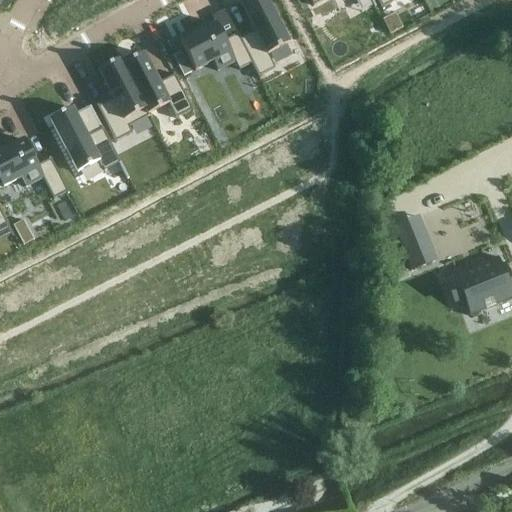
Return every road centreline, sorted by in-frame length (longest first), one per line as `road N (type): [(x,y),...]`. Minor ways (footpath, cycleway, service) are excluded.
road 1 (residential): [(159,0),(0,96)]
road 2 (track): [(379,511),(511,427)]
road 3 (track): [(388,209),(511,154)]
